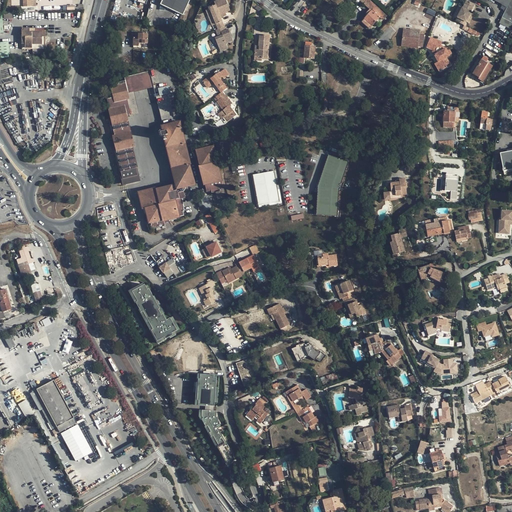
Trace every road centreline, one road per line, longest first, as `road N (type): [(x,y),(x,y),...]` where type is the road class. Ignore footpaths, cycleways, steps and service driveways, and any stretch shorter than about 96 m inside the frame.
road 1 (residential): [(142,264),(222,364),(228,421),(262,511)]
road 2 (residential): [(511,254),(462,275),(472,368),(466,380),(425,386),(399,338),(380,329)]
road 3 (primary): [(219,511),(93,287)]
road 4 (unknown): [(328,38),(323,106),(249,143),(257,168),(292,169),(297,208)]
road 5 (primary): [(82,296),(204,511)]
road 6 (residential): [(262,0),(333,41),(458,92)]
road 7 (unknown): [(225,402),(309,370),(342,466)]
road 8 (unknown): [(28,377),(24,359),(33,340),(59,323),(68,326),(72,349),(53,361),(83,413)]
road 9 (unknown): [(21,381),(71,463),(88,466),(107,454)]
road 10 (residential): [(114,194),(87,64)]
road 11 (unknown): [(314,279),(265,289),(197,327)]
